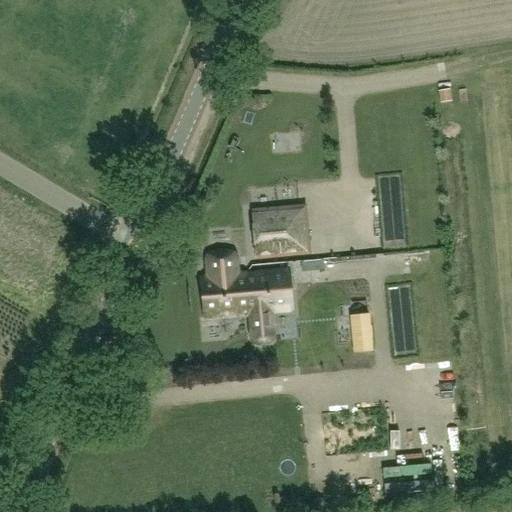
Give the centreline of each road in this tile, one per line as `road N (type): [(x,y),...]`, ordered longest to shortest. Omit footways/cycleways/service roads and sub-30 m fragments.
road 1 (tertiary): [(15,511),(133,241)]
road 2 (tertiary): [(133,241),(238,0)]
road 3 (unclassified): [(133,241),(0,164)]
